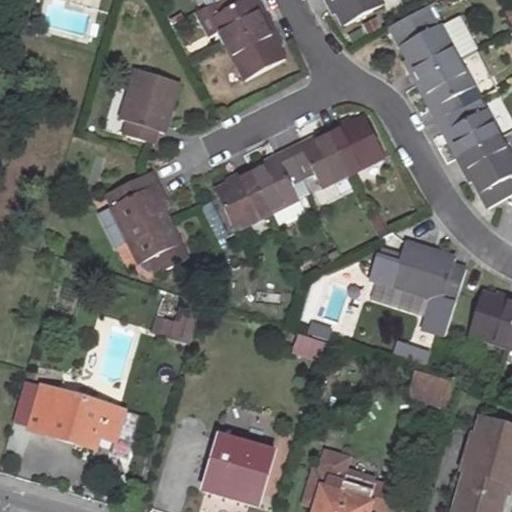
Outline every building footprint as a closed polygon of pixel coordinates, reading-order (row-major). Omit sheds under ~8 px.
[(226,46),(266,25),(253,0),(223,0),(222,1),(227,12),(212,20),(226,46)] [(271,22),(258,0),(253,0),(266,25),(271,22)] [(332,3),(338,14),(345,27),(384,7),(380,0),(323,0),(326,6),(332,3)] [(326,6),(332,17),(338,14),(332,3),(326,6)] [(266,25),(226,46),(245,83),(286,62),(279,48),(273,38),(278,35),(271,22),(266,25)] [(408,62),(414,73),(410,76),(417,88),(421,86),(461,65),(440,26),(400,48),(408,62)] [(283,45),(278,35),(273,38),(279,48),(283,45)] [(404,64),(410,76),(414,73),(408,62),(404,64)] [(461,65),(421,86),(434,110),(430,112),(437,125),(441,123),(466,109),(459,96),(473,89),(461,65)] [(140,69),(124,120),(131,122),(127,134),(158,144),(162,131),(168,133),(183,82),(140,69)] [(434,110),(421,86),(417,88),(430,112),(434,110)] [(460,158),(500,137),(480,101),(466,109),(441,123),(437,125),(443,137),(447,134),(460,158)] [(349,177),(386,158),(366,118),(352,124),(341,130),(340,126),(327,133),(328,136),(349,177)] [(341,130),(352,124),(351,121),(340,126),(341,130)] [(327,133),(302,145),(303,149),(328,136),(327,133)] [(443,137),(456,160),(460,158),(447,134),(443,137)] [(349,177),(328,136),(303,149),(302,145),(289,151),(304,181),(314,175),(322,191),(349,177)] [(474,183),(481,196),(489,210),(511,197),(511,159),(500,137),(460,158),(456,160),(464,174),(468,172),(474,183)] [(253,174),(274,215),(276,214),(299,202),(292,187),(304,181),(289,151),(277,157),(279,161),(253,174)] [(277,157),(252,170),(253,174),(279,161),(277,157)] [(236,233),(274,215),(253,174),(252,170),(239,177),(240,180),(229,186),(216,193),(236,233)] [(474,183),(468,172),(464,174),(470,185),(474,183)] [(188,261),(164,212),(153,190),(159,187),(152,174),(107,197),(140,267),(151,261),(158,276),(188,261)] [(229,186),(240,180),(239,177),(227,182),(229,186)] [(311,196),(304,181),(292,187),(299,202),(311,196)] [(170,209),(159,187),(153,190),(164,212),(170,209)] [(306,215),(299,202),(276,214),(283,228),(306,215)] [(392,288),(443,304),(445,297),(458,302),(468,270),(455,266),(457,260),(406,244),(392,288)] [(468,338),(510,351),(511,344),(511,299),(511,300),(510,304),(498,301),(482,296),(468,338)] [(511,300),(499,296),(498,301),(510,304),(511,300)] [(172,337),(189,342),(200,304),(183,299),(172,337)] [(175,322),(157,316),(153,330),(171,335),(175,322)] [(328,342),(301,334),(296,352),(323,360),(328,342)] [(406,360),(427,367),(431,357),(409,350),(406,360)] [(419,371),(412,395),(421,398),(428,374),(419,371)] [(421,398),(450,407),(457,383),(428,374),(421,398)] [(125,412),(43,388),(29,433),(96,453),(99,440),(103,425),(120,430),(125,412)] [(501,492),(504,484),(510,486),(511,486),(511,428),(481,419),(475,437),(481,439),(471,472),(466,470),(452,511),(501,511),(507,494),(501,492)] [(116,444),(120,430),(103,425),(99,440),(116,444)] [(204,494),(260,510),(276,454),(221,438),(204,494)] [(316,510),(315,511),(391,511),(397,494),(371,486),(372,483),(343,475),(347,463),(326,456),(320,476),(314,475),(306,499),(319,503),(316,510)] [(507,494),(510,486),(504,484),(501,492),(507,494)] [(319,503),(306,499),(304,506),(316,510),(319,503)]
